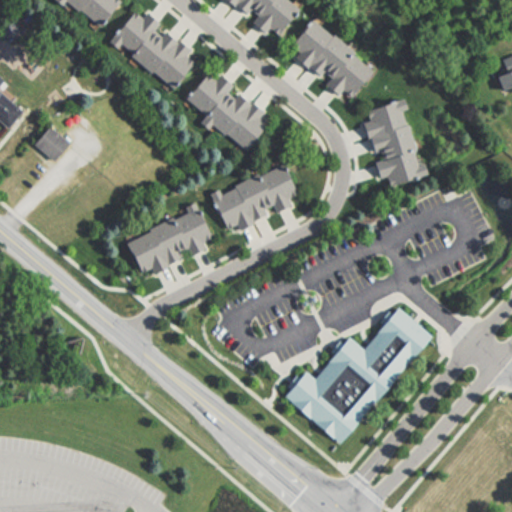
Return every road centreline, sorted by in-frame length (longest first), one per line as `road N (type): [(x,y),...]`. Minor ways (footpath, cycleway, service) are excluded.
road 1 (residential): [(124,339),(156,307),(325,220),(338,202),(342,156),(333,132),(178,0)]
road 2 (tertiary): [(334,511),(0,231)]
road 3 (residential): [(511,298),(336,511)]
road 4 (residential): [(338,511),(372,499),(511,339)]
